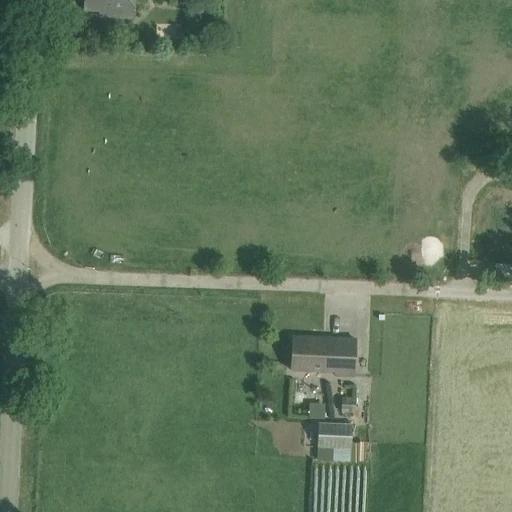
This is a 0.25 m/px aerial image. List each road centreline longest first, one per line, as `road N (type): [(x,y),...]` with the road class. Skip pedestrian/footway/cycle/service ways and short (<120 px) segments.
road 1 (track): [(0,284),(16,290),(59,276),(511,293)]
road 2 (tertiary): [(5,511),(30,0)]
